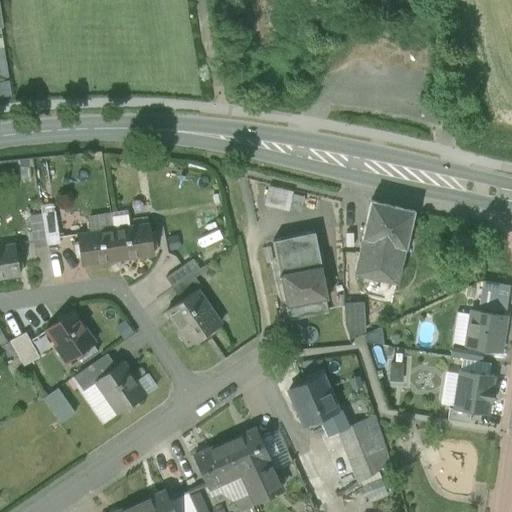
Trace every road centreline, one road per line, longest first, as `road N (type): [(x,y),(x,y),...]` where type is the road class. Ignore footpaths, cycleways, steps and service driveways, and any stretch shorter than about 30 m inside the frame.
road 1 (secondary): [(511,197),(187,134),(76,130),(0,138)]
road 2 (residential): [(199,403),(114,285),(0,304)]
road 3 (residential): [(42,511),(199,403)]
